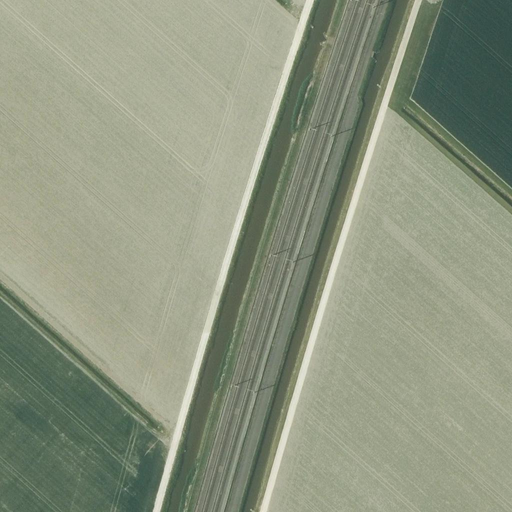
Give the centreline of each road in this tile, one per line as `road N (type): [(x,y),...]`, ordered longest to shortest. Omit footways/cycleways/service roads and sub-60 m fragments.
road 1 (track): [(263,511),(419,0)]
road 2 (track): [(157,511),(310,0)]
